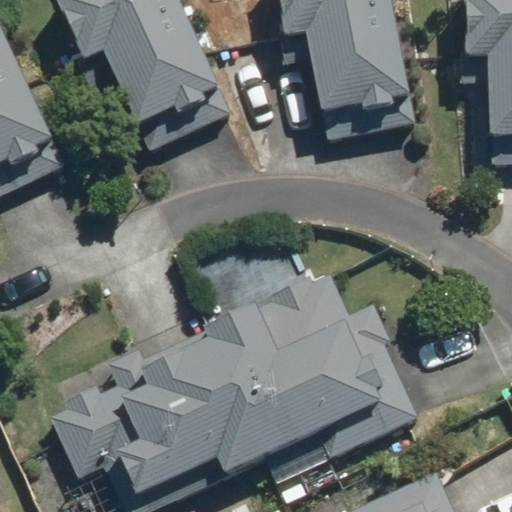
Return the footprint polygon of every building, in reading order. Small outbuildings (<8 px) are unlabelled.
[(70,0),(58,6),(88,73),(108,64),(142,136),(179,119),(182,126),(212,113),(209,106),(224,99),(178,0),(70,0)] [(280,0),(290,50),(311,46),(326,124),(367,116),(368,124),(400,118),(399,110),(415,107),(394,0),(280,0)] [(511,0),(471,0),(472,68),(494,68),(495,148),(511,147),(511,0)] [(0,178),(13,173),(16,180),(45,166),(42,159),(57,152),(0,26),(0,178)] [(107,475),(123,511),(170,511),(325,442),(335,464),(421,425),(388,353),(394,350),(377,312),(352,324),(333,282),(315,290),(312,285),(272,303),(274,309),(147,367),(142,357),(111,371),(122,394),(104,402),(100,393),(66,408),(70,417),(53,425),(81,487),(107,475)] [(453,511),(439,482),(372,511),(453,511)]
